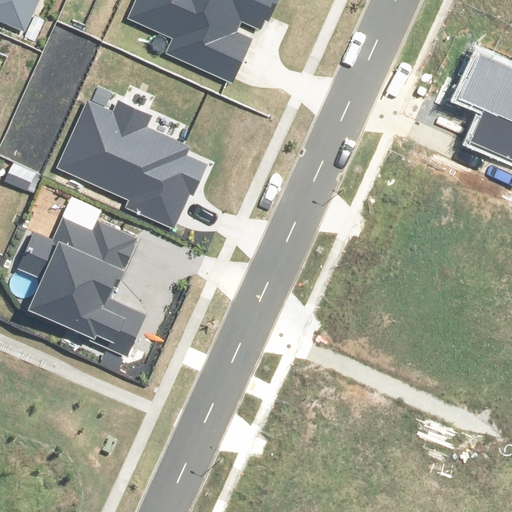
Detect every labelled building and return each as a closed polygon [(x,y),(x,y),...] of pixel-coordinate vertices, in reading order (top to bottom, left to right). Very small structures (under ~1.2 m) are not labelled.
[(0,0),(0,22),(23,33),(37,0),(0,0)] [(264,0),(135,0),(127,18),(171,38),(164,53),(229,81),(246,43),(232,36),(242,14),(256,20),(264,0)] [(511,72),(468,54),(451,93),(479,106),(463,143),(511,164),(511,72)] [(143,120),(87,95),(54,169),(125,200),(121,207),(167,227),(194,165),(177,158),(181,150),(138,132),(143,120)] [(87,235),(54,220),(15,308),(120,354),(136,317),(99,301),(127,239),(92,223),(87,235)]
